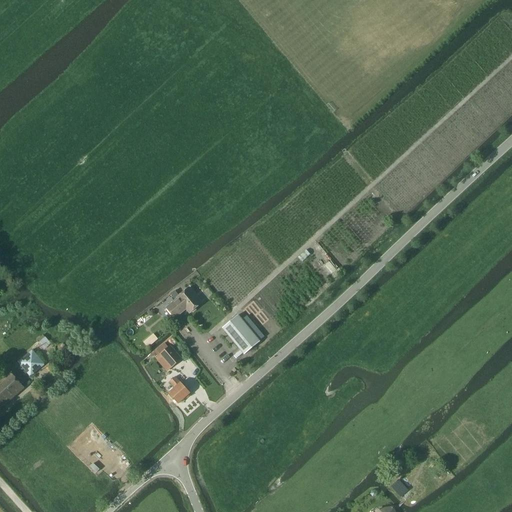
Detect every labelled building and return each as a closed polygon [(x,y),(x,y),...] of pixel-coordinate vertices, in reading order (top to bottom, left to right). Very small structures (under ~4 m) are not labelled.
[(177,298),(166,307),(175,318),(186,309),(189,313),(201,303),(189,287),(177,298)] [(243,355),(259,342),(237,315),(222,328),(243,355)] [(42,340),(39,342),(45,350),(52,345),(46,337),(44,334),(40,337),(42,340)] [(153,334),(143,342),(148,348),(158,339),(153,334)] [(170,346),(155,359),(166,372),(182,359),(170,346)] [(32,350),(19,362),(19,363),(30,377),(31,376),(44,365),(45,364),(33,350),(32,351),(32,350)] [(0,409),(24,387),(11,372),(0,381),(0,409)] [(180,382),(175,377),(169,382),(174,387),(168,393),(178,404),(190,393),(180,382)] [(398,480),(391,487),(401,498),(408,491),(398,480)]
